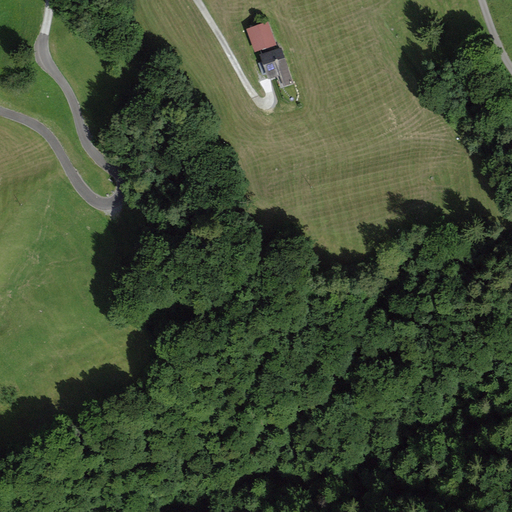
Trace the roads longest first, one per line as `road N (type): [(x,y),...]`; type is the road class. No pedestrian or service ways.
road 1 (unclassified): [(0,113),(31,124),(59,152),(80,196),(107,211),(130,198),(127,184),(87,145),(67,87),(40,56),(53,0)]
road 2 (track): [(272,90),(273,104),(265,106),(200,0)]
